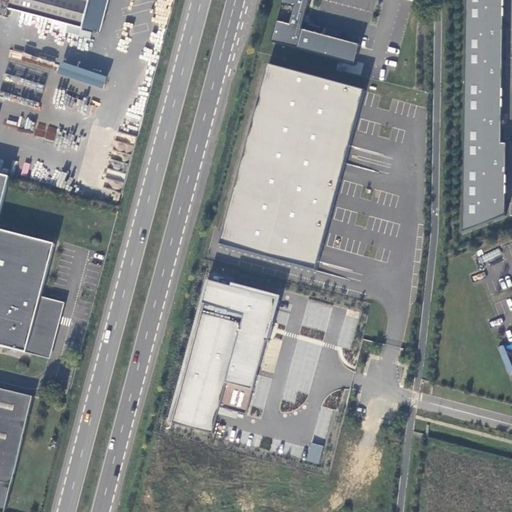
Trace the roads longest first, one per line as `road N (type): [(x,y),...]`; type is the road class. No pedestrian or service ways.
road 1 (primary): [(102,511),(235,0)]
road 2 (primary): [(200,0),(67,511)]
road 3 (unclassified): [(511,425),(381,391)]
